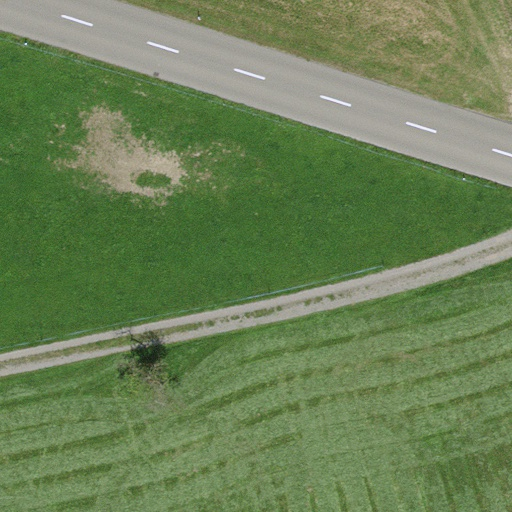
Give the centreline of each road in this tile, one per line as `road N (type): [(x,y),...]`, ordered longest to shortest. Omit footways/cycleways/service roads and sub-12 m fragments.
road 1 (tertiary): [(511,157),(2,0)]
road 2 (track): [(0,370),(269,315),(511,252)]
